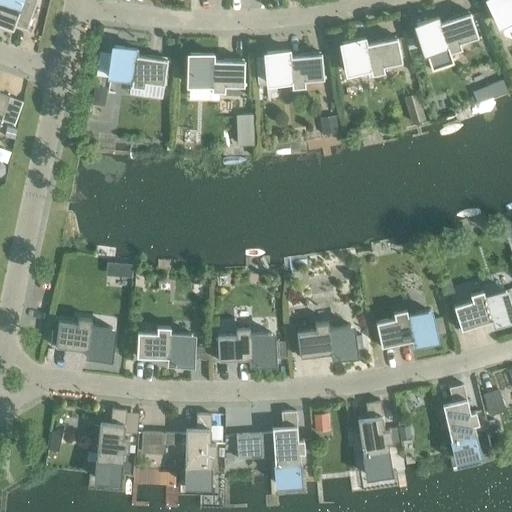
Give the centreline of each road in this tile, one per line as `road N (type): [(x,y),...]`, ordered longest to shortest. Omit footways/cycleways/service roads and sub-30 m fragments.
road 1 (residential): [(93,387),(306,392),(511,350)]
road 2 (residential): [(72,6),(138,18),(247,21),(371,0)]
road 3 (residential): [(4,330),(57,75)]
